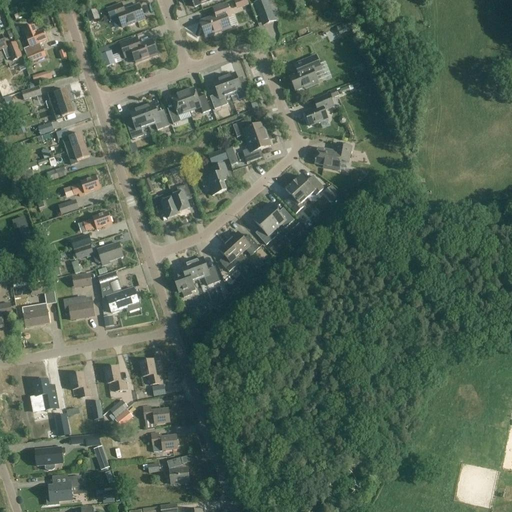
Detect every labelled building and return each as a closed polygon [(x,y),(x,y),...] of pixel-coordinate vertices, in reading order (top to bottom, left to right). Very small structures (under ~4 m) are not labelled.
[(237,9),(248,5),(246,0),(236,0),(234,1),(237,9)] [(275,22),(266,0),(265,0),(255,4),(263,26),(275,22)] [(124,11),(121,4),(106,10),(111,21),(118,19),(122,29),(145,20),(139,5),(124,11)] [(216,17),(202,22),(207,37),(229,29),(231,28),(230,27),(237,25),(233,16),(231,17),(227,4),(213,9),(216,17)] [(92,19),(99,17),(97,11),(90,13),(92,19)] [(26,37),(30,47),(25,49),(30,63),(46,57),(43,49),(40,50),(38,45),(48,41),(44,31),(37,34),(34,26),(23,30),(26,37)] [(6,47),(2,36),(0,36),(0,50),(3,50),(7,59),(11,58),(12,62),(22,58),(16,43),(6,47)] [(139,45),(137,39),(120,45),(125,59),(133,56),(135,64),(157,56),(152,41),(139,45)] [(100,56),(104,68),(115,64),(111,52),(100,56)] [(321,70),(316,57),(304,62),(303,63),(306,70),(307,71),(303,73),(299,74),(298,75),(290,78),(295,92),(304,88),(305,90),(318,84),(314,74),(321,70)] [(224,64),(224,72),(235,71),(234,64),(224,64)] [(52,80),(50,72),(32,77),(34,85),(52,80)] [(235,74),(224,78),(230,95),(236,93),(239,101),(250,97),(245,85),(240,87),(235,74)] [(230,95),(224,78),(213,83),(217,95),(210,98),(214,110),(227,105),(224,98),(230,95)] [(352,85),(340,90),(342,94),(353,89),(352,85)] [(8,97),(13,96),(10,88),(4,90),(3,86),(0,86),(0,93),(2,99),(3,99),(8,97)] [(21,93),(24,100),(41,95),(39,87),(21,93)] [(194,89),(182,93),(190,112),(201,108),(203,114),(210,111),(205,96),(197,99),(194,89)] [(56,99),(58,106),(70,101),(67,90),(55,94),(54,91),(47,94),(49,100),(56,99)] [(332,99),(339,96),(336,90),(330,93),(332,99)] [(190,112),(182,93),(171,98),(175,107),(167,110),(173,125),(181,122),(178,117),(190,112)] [(324,111),(333,108),(328,95),(313,101),(316,108),(304,113),(310,127),(328,120),(324,111)] [(62,118),(74,114),(70,101),(58,106),(60,113),(54,116),(56,122),(63,120),(62,118)] [(154,104),(141,109),(148,127),(155,124),(157,131),(169,127),(165,116),(158,118),(154,104)] [(148,127),(141,109),(129,113),(134,127),(128,129),(132,140),(143,136),(141,129),(148,127)] [(23,118),(14,121),(16,129),(26,126),(23,118)] [(245,136),(247,142),(266,135),(262,124),(252,128),(249,120),(233,126),(237,138),(245,136)] [(51,125),(40,129),(42,135),(53,131),(51,125)] [(70,144),(72,150),(85,146),(81,134),(69,138),(68,136),(61,138),(64,145),(70,144)] [(266,135),(247,142),(250,149),(242,152),(247,164),(261,159),(258,151),(270,147),(266,135)] [(8,138),(1,140),(5,149),(11,147),(8,138)] [(11,147),(14,154),(21,152),(22,151),(20,144),(19,144),(11,147)] [(348,164),(352,147),(337,144),(335,153),(318,149),(315,165),(324,167),(323,168),(339,171),(341,162),(348,164)] [(77,161),(89,157),(85,146),(72,150),(75,157),(69,159),(71,166),(78,164),(77,161)] [(18,167),(26,164),(26,163),(24,156),(22,152),(22,151),(21,152),(14,154),(13,155),(18,167)] [(212,166),(227,160),(224,151),(208,156),(212,166)] [(22,172),(28,170),(28,171),(31,170),(30,169),(32,169),(33,171),(35,170),(36,171),(38,170),(37,167),(36,162),(20,167),(22,172)] [(229,180),(224,164),(212,169),(214,175),(213,176),(212,174),(207,176),(206,178),(205,179),(212,197),(226,192),(223,183),(229,180)] [(46,174),(49,182),(66,176),(64,168),(46,174)] [(25,173),(27,181),(34,179),(31,171),(25,173)] [(301,177),(293,184),(307,199),(313,193),(316,196),(324,189),(313,177),(306,183),(301,177)] [(80,186),(71,189),(64,191),(66,198),(73,196),(78,195),(79,197),(85,196),(84,194),(99,190),(95,178),(79,183),(80,186)] [(145,181),(149,194),(154,192),(149,179),(145,181)] [(307,199),(293,184),(285,191),(291,197),(284,202),(296,215),(303,208),(300,205),(307,199)] [(178,194),(172,197),(179,216),(178,214),(189,210),(185,198),(191,196),(187,185),(176,189),(178,194)] [(325,192),(333,201),(339,196),(332,187),(325,192)] [(179,216),(172,197),(171,197),(172,199),(166,201),(164,196),(153,199),(158,211),(163,209),(167,220),(179,216)] [(58,206),(61,215),(79,210),(76,201),(58,206)] [(261,212),(277,229),(281,225),(285,229),(294,221),(283,209),(279,213),(270,204),(261,212)] [(277,229),(261,212),(252,220),(261,229),(255,234),(266,246),(276,237),(272,233),(277,229)] [(95,230),(111,225),(107,213),(92,218),(92,220),(82,224),(85,232),(95,228),(95,230)] [(12,221),(15,229),(18,228),(27,225),(24,217),(12,221)] [(299,225),(294,229),(298,234),(303,229),(299,225)] [(48,238),(45,230),(38,232),(40,240),(48,238)] [(238,233),(228,242),(240,255),(245,251),(251,257),(259,249),(248,236),(244,240),(238,233)] [(71,241),(74,249),(92,243),(89,235),(71,241)] [(240,255),(228,242),(218,251),(224,257),(219,262),(229,273),(238,264),(235,260),(240,255)] [(99,264),(101,264),(102,266),(108,264),(108,262),(122,257),(117,243),(97,250),(98,252),(95,253),(93,256),(95,263),(99,264)] [(275,256),(280,251),(275,245),(270,250),(275,256)] [(74,252),(77,260),(91,254),(89,247),(74,252)] [(0,271),(11,268),(9,261),(6,255),(0,256),(0,271)] [(46,260),(48,264),(62,260),(60,256),(46,260)] [(203,259),(192,263),(198,280),(204,278),(207,287),(220,282),(215,267),(207,270),(203,259)] [(264,265),(259,260),(251,268),(256,273),(264,265)] [(81,273),(77,261),(71,263),(75,275),(81,273)] [(177,282),(182,293),(184,299),(192,296),(191,293),(195,291),(192,282),(198,280),(192,263),(181,267),(183,273),(185,279),(177,282)] [(103,300),(106,298),(112,314),(126,309),(127,311),(140,308),(139,303),(138,303),(133,288),(113,295),(108,282),(117,279),(115,273),(98,278),(100,284),(103,300)] [(90,274),(72,277),(73,282),(80,281),(81,288),(92,286),(90,274)] [(53,282),(36,285),(37,296),(55,293),(53,282)] [(226,286),(232,292),(237,288),(231,282),(226,286)] [(218,297),(223,302),(227,299),(222,294),(218,297)] [(66,316),(69,316),(70,322),(95,317),(92,299),(92,298),(86,299),(86,298),(64,302),(66,316)] [(0,328),(3,327),(1,317),(11,315),(9,304),(0,305),(0,328)] [(25,329),(49,324),(46,305),(22,309),(23,315),(22,315),(25,329)] [(188,320),(191,328),(199,325),(196,318),(188,320)] [(105,328),(114,326),(113,319),(104,320),(105,328)] [(150,386),(162,384),(161,377),(156,378),(153,361),(140,363),(143,378),(148,377),(150,386)] [(115,393),(127,390),(126,384),(121,385),(118,367),(105,370),(107,385),(113,384),(115,393)] [(85,391),(82,374),(69,376),(72,391),(77,390),(79,399),(91,397),(90,390),(85,391)] [(49,398),(46,381),(33,383),(36,398),(42,397),(44,406),(55,403),(54,397),(49,398)] [(110,411),(112,414),(108,418),(112,422),(116,419),(116,418),(115,417),(126,409),(127,408),(122,401),(110,411)] [(91,403),(94,420),(102,419),(99,402),(91,403)] [(151,412),(150,407),(143,408),(145,420),(154,419),(155,424),(170,423),(168,410),(151,412)] [(78,409),(64,412),(66,418),(79,414),(78,409)] [(116,418),(116,419),(116,420),(115,421),(121,427),(133,418),(127,411),(126,409),(115,417),(116,418)] [(59,439),(69,437),(67,423),(66,421),(56,422),(59,439)] [(160,439),(159,434),(152,435),(154,447),(164,446),(164,451),(179,449),(177,436),(160,439)] [(120,436),(120,443),(134,442),(134,435),(120,436)] [(85,437),(86,445),(86,444),(87,447),(100,446),(99,436),(85,437)] [(71,439),(71,446),(86,445),(85,437),(71,439)] [(54,469),(54,466),(62,465),(61,449),(35,451),(37,467),(45,467),(46,470),(48,472),(52,471),(54,469)] [(96,457),(101,471),(109,469),(104,454),(96,457)] [(181,469),(180,467),(183,466),(181,458),(167,462),(169,470),(171,485),(189,483),(188,468),(181,469)] [(148,466),(149,474),(159,473),(158,465),(148,466)] [(72,502),(71,496),(87,495),(86,488),(81,488),(80,477),(67,479),(67,485),(48,487),(50,498),(47,499),(48,507),(58,505),(58,503),(72,502)] [(114,504),(114,500),(116,500),(115,494),(113,494),(113,492),(102,493),(103,505),(114,504)]
